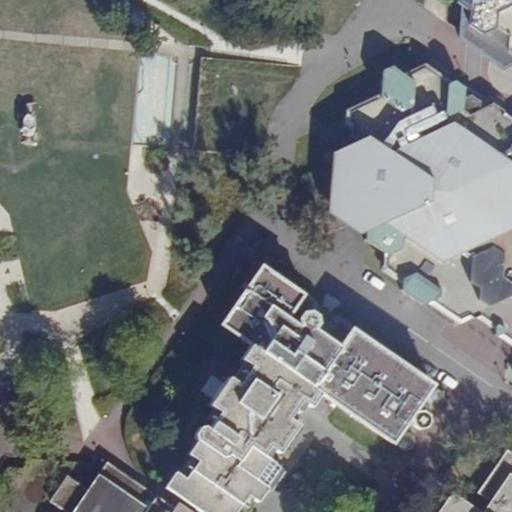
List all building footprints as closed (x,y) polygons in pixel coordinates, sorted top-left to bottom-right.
[(506,64),(511,61),(511,0),(459,0),(457,27),(506,64)] [(511,117),(504,112),(506,109),(493,101),(470,108),(464,104),(465,85),(457,80),(454,81),(426,61),(404,72),(393,65),(383,69),(380,92),(348,108),(346,124),(352,127),(353,135),(361,141),(361,152),(357,154),(355,157),(354,161),(355,169),(352,173),(355,177),(352,184),(354,186),(350,194),(353,198),(349,204),(351,210),(354,214),(354,221),(366,231),(365,238),(385,252),(383,268),(402,282),(402,288),(424,303),(428,302),(459,324),(470,317),(473,320),(477,317),(486,323),(496,329),(495,334),(511,344),(511,117)] [(312,387),(320,393),(391,443),(431,385),(350,329),(348,323),(341,318),(333,319),(324,332),(317,327),(316,316),(312,312),(316,304),(314,299),(308,294),(303,296),(260,266),(220,323),(255,348),(232,381),(226,378),(207,404),(217,412),(207,428),(203,425),(197,425),(191,433),(192,439),(196,442),(166,485),(205,511),(233,511),(246,495),(216,473),(225,462),(233,461),(246,470),(252,463),(256,466),(265,456),(268,458),(299,414),(295,411),(302,402),(312,387)] [(312,387),(302,402),(306,404),(310,407),(320,393),(312,387)] [(434,408),(441,407),(446,400),(444,394),(439,390),(432,391),(427,397),(429,404),(434,408)] [(306,404),(302,402),(295,411),(299,414),(306,404)] [(413,425),(419,428),(427,428),(431,422),(430,414),(424,411),(417,412),(413,418),(413,425)] [(416,444),(414,436),(408,432),(402,433),(398,439),(399,446),(405,450),(413,449),(416,444)] [(511,511),(511,452),(508,449),(479,492),(489,500),(481,511),(436,481),(414,511),(511,511)] [(183,511),(108,460),(86,493),(65,478),(48,503),(60,511),(183,511)] [(244,511),(253,500),(246,495),(233,511),(244,511)]
